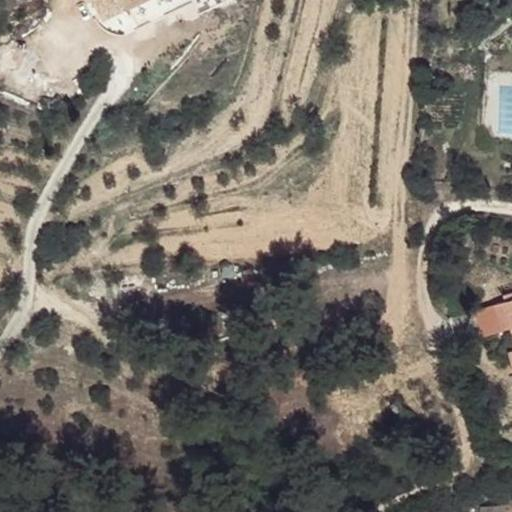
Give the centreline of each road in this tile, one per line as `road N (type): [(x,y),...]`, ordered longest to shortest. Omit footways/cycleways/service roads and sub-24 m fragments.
road 1 (unknown): [(419,296),(376,385),(300,400),(241,385),(31,277)]
road 2 (unknown): [(0,366),(31,277),(39,212),(146,30)]
